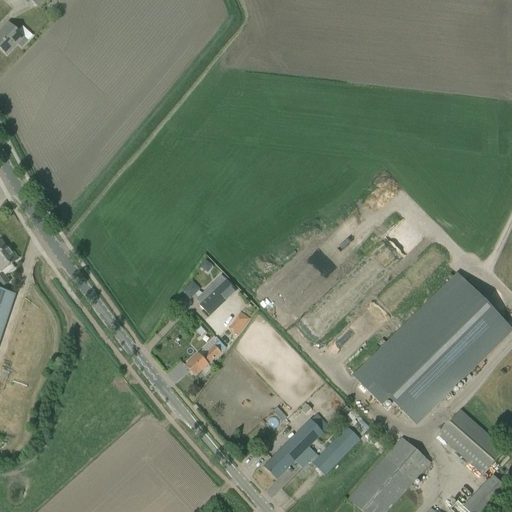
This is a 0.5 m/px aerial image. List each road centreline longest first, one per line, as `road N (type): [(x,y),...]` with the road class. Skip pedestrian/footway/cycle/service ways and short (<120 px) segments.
road 1 (tertiary): [(267,511),(53,245),(0,150)]
road 2 (track): [(420,442),(314,350),(316,325),(361,278)]
